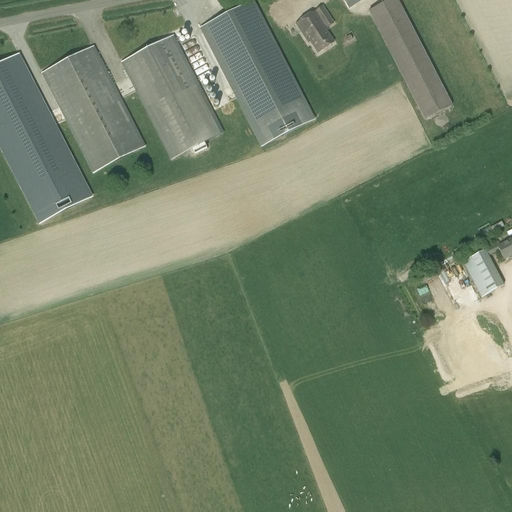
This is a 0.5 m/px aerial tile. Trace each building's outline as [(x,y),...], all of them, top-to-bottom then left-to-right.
[(306,0),(280,0),(270,7),(277,19),(306,0)] [(364,0),(341,0),(348,11),(364,0)] [(424,121),(452,106),(397,0),(391,0),(368,12),(370,16),(404,81),(424,121)] [(313,119),(254,3),(230,15),(201,30),(236,99),(261,146),(313,119)] [(334,24),(322,6),(295,24),(301,33),(308,44),(310,43),(318,55),(335,43),(327,32),(328,31),(327,29),(334,24)] [(170,159),(221,133),(211,113),(173,38),(121,65),(136,93),(170,159)] [(120,100),(94,49),(42,75),(66,121),(93,173),(144,146),(120,100)] [(55,126),(20,57),(0,67),(0,148),(38,223),(91,196),(55,126)] [(504,287),(489,256),(498,252),(503,261),(511,256),(511,241),(511,239),(496,248),(495,245),(486,250),(462,263),(481,299),(504,287)] [(469,357),(499,342),(483,308),(452,323),(469,357)] [(511,467),(511,359),(470,379),(511,467)]
